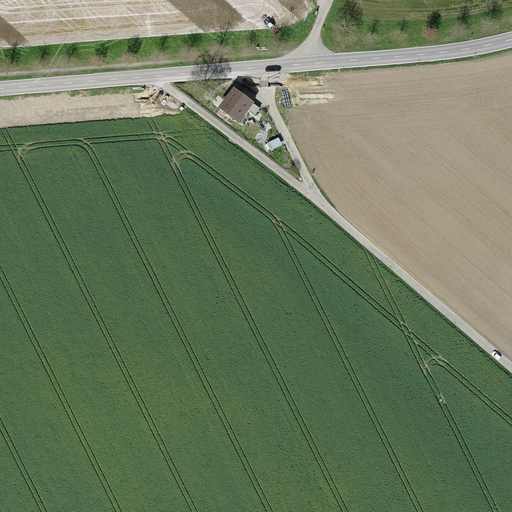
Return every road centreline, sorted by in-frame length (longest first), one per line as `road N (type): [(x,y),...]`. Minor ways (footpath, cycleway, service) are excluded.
road 1 (unclassified): [(511,368),(311,194)]
road 2 (secondary): [(511,38),(307,64)]
road 3 (unclassified): [(154,76),(311,194)]
road 4 (secondary): [(154,76),(0,89)]
road 5 (unclassified): [(311,194),(271,108),(262,68)]
